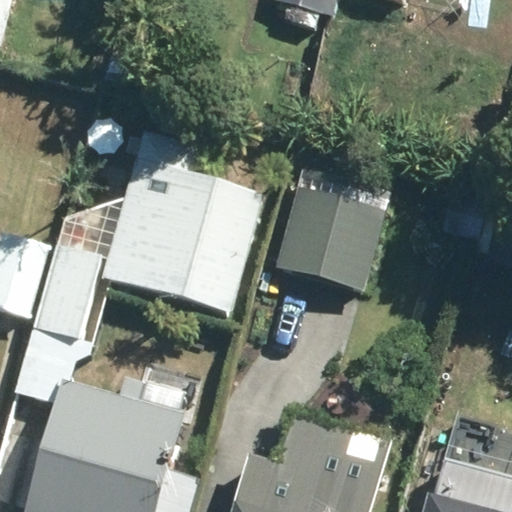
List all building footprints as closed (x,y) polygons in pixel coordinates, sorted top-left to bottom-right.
[(270,0),(270,2),(290,7),(286,23),(311,29),(316,10),(324,13),(327,0),(270,0)] [(268,201),(138,166),(105,286),(235,321),(268,201)] [(302,176),(277,267),(359,289),(385,198),(302,176)] [(445,229),(442,237),(484,246),(495,206),(454,195),(445,229)] [(52,250),(3,236),(0,244),(0,314),(31,323),(52,250)] [(102,263),(58,251),(16,401),(54,409),(73,372),(102,263)] [(190,416),(68,383),(32,511),(192,511),(200,482),(174,474),(190,416)] [(362,511),(380,445),(295,421),(282,470),(252,460),(237,511),(362,511)] [(511,511),(511,487),(445,469),(435,504),(427,502),(424,511),(511,511)]
